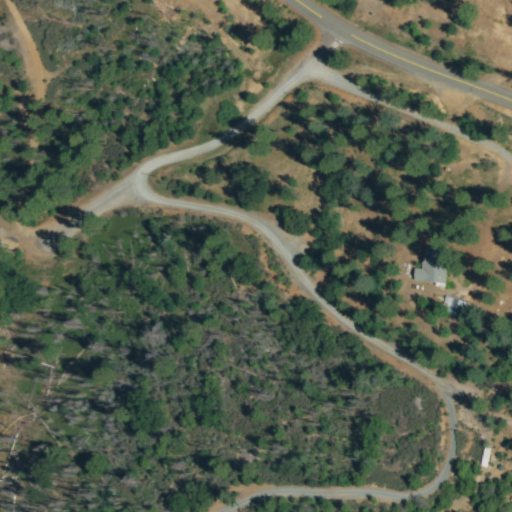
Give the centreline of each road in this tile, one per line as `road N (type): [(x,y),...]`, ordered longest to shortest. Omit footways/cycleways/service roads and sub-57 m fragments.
road 1 (residential): [(347,37),(264,111),(132,181),(89,217)]
road 2 (secondary): [(511,107),(347,37),(298,0)]
